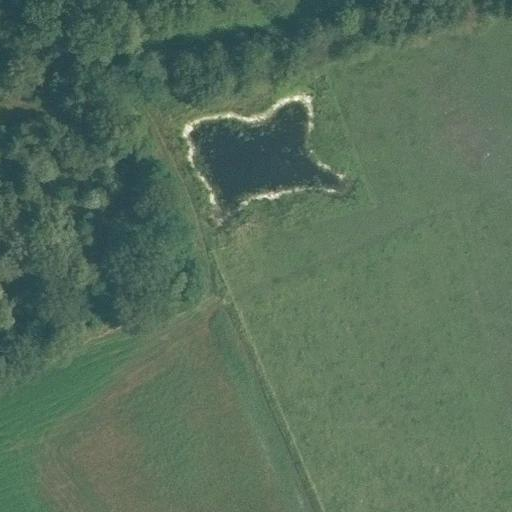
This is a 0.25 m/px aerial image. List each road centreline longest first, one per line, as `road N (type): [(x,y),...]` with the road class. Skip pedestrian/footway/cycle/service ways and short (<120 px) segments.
road 1 (track): [(99,26),(212,289)]
road 2 (track): [(0,69),(99,26),(247,0)]
